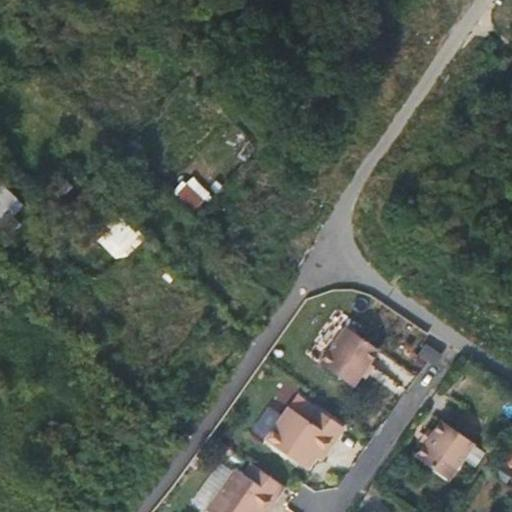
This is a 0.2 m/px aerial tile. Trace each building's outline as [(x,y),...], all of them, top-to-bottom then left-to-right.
[(0,227),(22,203),(0,182),(0,227)] [(99,241),(121,262),(144,237),(122,217),(99,241)] [(379,346),(346,323),(320,361),(352,384),(379,346)] [(425,342),(417,353),(435,365),(442,354),(425,342)] [(322,451),(329,456),(345,432),(319,413),(311,424),(290,410),(267,443),(308,472),(317,459),(322,451)] [(446,482),(471,445),(437,422),(413,459),(446,482)] [(324,465),(329,456),(322,451),(317,459),(324,465)] [(262,511),(267,511),(285,488),(254,465),(244,478),(236,472),(207,511),(208,511),(254,511),(257,508),(262,511)]
